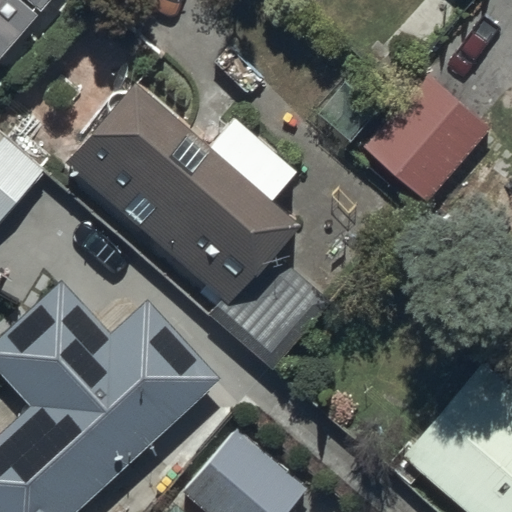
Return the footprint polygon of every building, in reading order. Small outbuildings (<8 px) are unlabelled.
[(0,0),(0,41),(37,0),(0,0)] [(210,115),(131,47),(56,137),(77,156),(61,175),(268,356),(328,287),(261,229),(298,187),(276,168),(294,148),(230,92),(210,115)] [(423,59),(360,132),(424,187),(487,114),(423,59)] [(0,134),(0,218),(42,169),(0,134)] [(0,511),(57,511),(216,358),(142,282),(109,313),(60,263),(0,321),(0,353),(30,384),(0,412),(0,511)] [(511,511),(511,317),(504,310),(397,436),(487,511),(511,511)] [(235,423),(179,485),(210,511),(279,511),(304,485),(235,423)]
